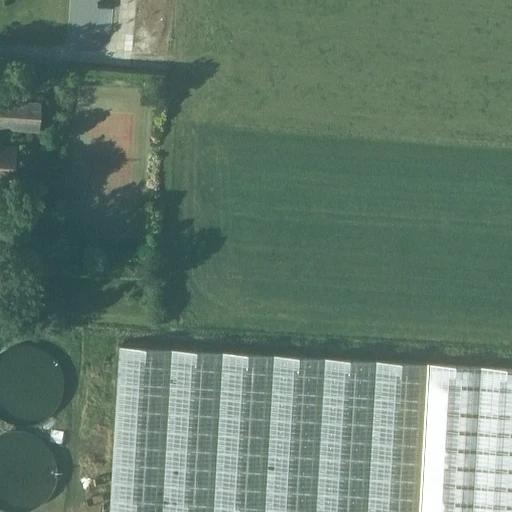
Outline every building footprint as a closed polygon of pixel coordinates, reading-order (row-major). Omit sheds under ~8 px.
[(0,96),(0,128),(40,130),(42,99),(0,96)] [(0,169),(15,170),(16,149),(0,147),(0,169)] [(511,511),(511,364),(351,356),(116,343),(106,511),(511,511)] [(13,422),(25,423),(37,421),(47,416),(56,407),(61,396),(62,384),(60,373),(54,362),(46,354),(35,349),(23,347),(11,349),(1,355),(0,355),(0,414),(2,417),(13,422)] [(28,510),(39,504),(47,495),(53,484),(55,472),(53,460),(47,449),(38,440),(27,435),(15,433),(3,435),(0,436),(0,507),(3,510),(15,511),(28,510)]
